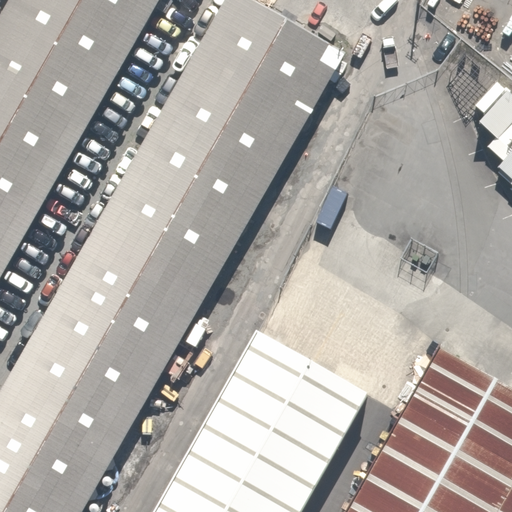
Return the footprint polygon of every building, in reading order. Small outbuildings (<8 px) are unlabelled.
[(7,0),(0,13),(0,263),(153,0),(7,0)] [(0,511),(79,511),(345,51),(255,0),(229,0),(0,398),(0,511)] [(511,141),(479,110),(443,141),(464,159),(459,172),(511,242),(511,141)] [(262,330),(157,511),(302,511),(372,393),(262,330)] [(511,511),(511,386),(446,350),(354,511),(511,511)]
